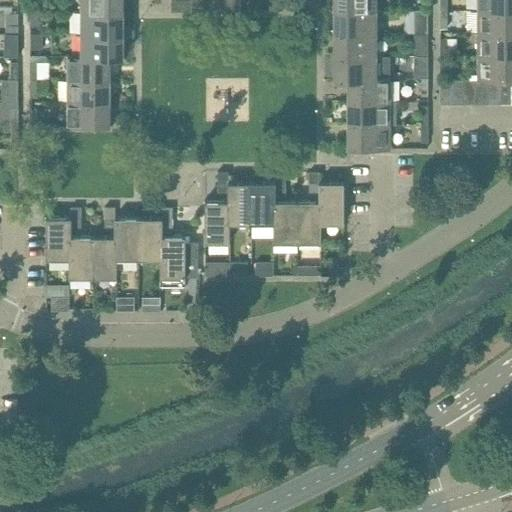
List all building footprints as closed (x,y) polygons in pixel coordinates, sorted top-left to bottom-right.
[(81,0),(81,11),(122,11),(122,0),(81,0)] [(241,11),(240,0),(198,0),(199,11),(241,11)] [(334,0),(334,10),(376,10),(376,0),(334,0)] [(511,10),(511,0),(477,0),(478,10),(511,10)] [(170,12),(191,11),(191,1),(170,1),(170,12)] [(334,33),(376,33),(376,10),(334,10),(334,33)] [(428,11),(414,10),(414,33),(428,33),(428,11)] [(511,10),(478,10),(478,33),(511,33),(511,10)] [(30,11),(30,27),(42,27),(42,11),(30,11)] [(81,11),(81,34),(123,34),(122,11),(81,11)] [(18,25),(4,25),(4,33),(8,33),(18,33),(18,25)] [(42,48),(42,33),(30,33),(30,48),(42,48)] [(334,56),(376,56),(376,33),(334,33),(334,56)] [(414,33),(414,56),(428,56),(428,33),(414,33)] [(511,33),(478,33),(478,56),(511,55),(511,33)] [(4,56),(18,56),(18,34),(4,34),(4,56)] [(109,58),(123,58),(123,34),(81,34),(81,55),(81,57),(109,57),(109,58)] [(68,55),(68,80),(109,80),(109,58),(109,57),(81,57),(81,55),(68,55)] [(499,80),(511,80),(511,79),(511,55),(478,56),(478,80),(487,80),(499,80)] [(390,56),(376,56),(334,56),(334,80),(348,80),(348,79),(376,79),(376,78),(390,78),(390,56)] [(414,74),(428,74),(428,56),(414,56),(414,74)] [(348,101),(389,101),(390,78),(376,78),(376,79),(348,79),(348,80),(348,101)] [(68,80),(68,102),(109,103),(109,80),(68,80)] [(452,104),(452,80),(440,80),(440,104),(452,104)] [(464,80),(452,80),(452,104),(464,104),(464,80)] [(476,104),(476,80),(464,80),(464,104),(476,104)] [(487,80),(478,80),(476,80),(476,104),(487,104),(487,80)] [(499,80),(487,80),(487,104),(499,104),(499,80)] [(511,104),(511,80),(499,80),(499,104),(511,104)] [(348,124),(389,124),(389,101),(348,101),(348,124)] [(109,103),(68,102),(68,126),(109,126),(109,103)] [(348,148),(389,148),(389,124),(348,124),(348,148)] [(217,172),(217,182),(228,182),(228,181),(227,181),(228,172),(217,172)] [(275,172),(275,181),(275,182),(285,182),(285,172),(275,172)] [(309,182),(319,182),(319,181),(319,172),(309,172),(309,182)] [(228,223),(230,223),(251,223),(251,181),(228,181),(228,182),(228,192),(227,192),(227,200),(228,200),(228,223)] [(251,223),(273,223),(274,223),(274,200),(275,200),(275,182),(275,181),(251,181),(251,223)] [(320,223),(321,223),(344,223),(344,181),(319,181),(319,182),(319,192),(318,192),(318,200),(320,200),(320,223)] [(217,192),(227,192),(228,192),(228,182),(217,182),(217,192)] [(273,242),(297,242),(297,200),(285,200),(285,182),(275,182),(275,200),(274,200),(274,223),(273,223),(273,242)] [(319,192),(319,182),(309,182),(309,192),(318,192),(319,192)] [(204,241),(229,241),(230,223),(228,223),(228,200),(227,200),(204,200),(204,241)] [(297,200),(297,242),(321,242),(321,223),(320,223),(320,200),(318,200),(297,200)] [(70,207),(70,217),(71,217),(81,217),(81,207),(70,207)] [(104,207),(104,217),(115,217),(115,207),(104,207)] [(162,207),(162,217),(172,217),(172,207),(162,207)] [(70,217),(46,216),(46,258),(69,258),(70,258),(70,235),(71,235),(71,227),(71,217),(70,217)] [(81,217),(71,217),(71,227),(81,227),(81,217)] [(104,227),(114,227),(115,217),(104,217),(104,227)] [(138,217),(115,217),(114,227),(114,235),(115,235),(115,258),(117,258),(138,258),(138,217)] [(138,258),(160,258),(161,258),(161,235),(162,235),(162,227),(162,217),(138,217),(138,258)] [(172,235),(172,217),(162,217),(162,227),(162,235),(161,235),(161,258),(160,258),(160,285),(185,285),(185,254),(197,254),(197,242),(185,242),(185,235),(172,235)] [(92,235),(71,235),(70,235),(70,258),(69,258),(69,277),(92,277),(92,235)] [(92,277),(117,277),(117,258),(115,258),(115,235),(114,235),(92,235),(92,277)] [(69,287),(46,287),(46,297),(51,297),(51,299),(69,299),(69,287)] [(51,299),(51,304),(51,311),(69,310),(69,299),(51,299)]
